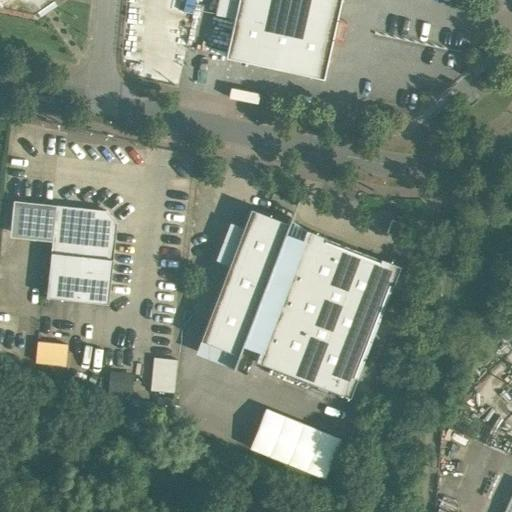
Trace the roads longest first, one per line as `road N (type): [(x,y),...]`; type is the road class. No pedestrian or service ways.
road 1 (unclassified): [(511,145),(415,170),(92,100)]
road 2 (track): [(427,511),(451,165)]
